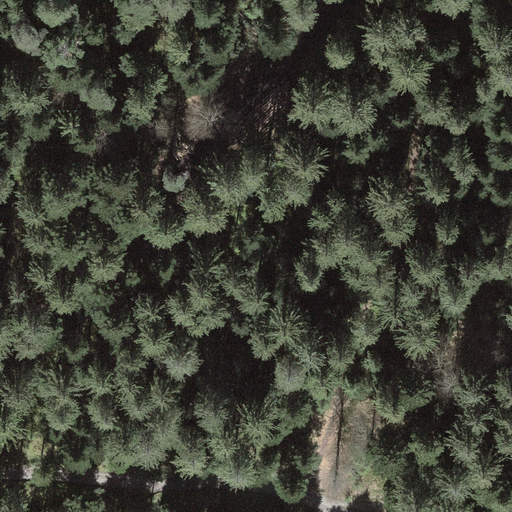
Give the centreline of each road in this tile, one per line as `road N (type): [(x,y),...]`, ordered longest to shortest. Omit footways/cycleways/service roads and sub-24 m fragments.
road 1 (track): [(405,0),(416,116),(405,205),(311,498),(431,509),(511,468)]
road 2 (track): [(0,364),(221,118),(351,0)]
road 3 (track): [(0,473),(270,486),(333,511)]
